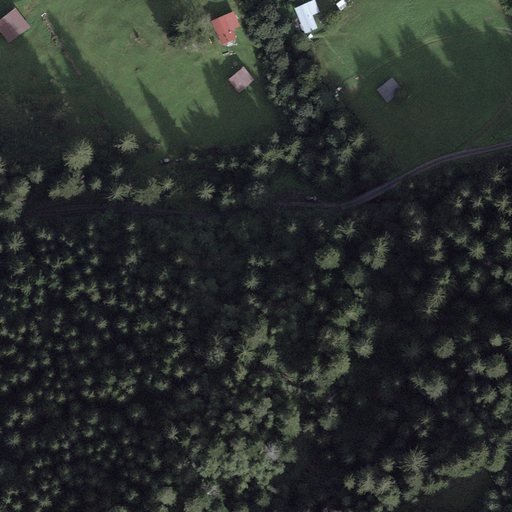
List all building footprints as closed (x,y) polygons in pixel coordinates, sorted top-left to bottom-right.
[(309,0),(299,0),(288,4),(297,29),(308,25),(304,12),(313,9),(309,0)] [(0,38),(19,24),(6,6),(0,9),(0,38)] [(231,9),(211,17),(216,29),(235,21),(231,9)] [(244,78),(235,64),(218,76),(227,90),(244,78)] [(380,73),(365,84),(374,95),(389,84),(380,73)] [(380,93),(390,103),(404,89),(394,79),(380,93)]
